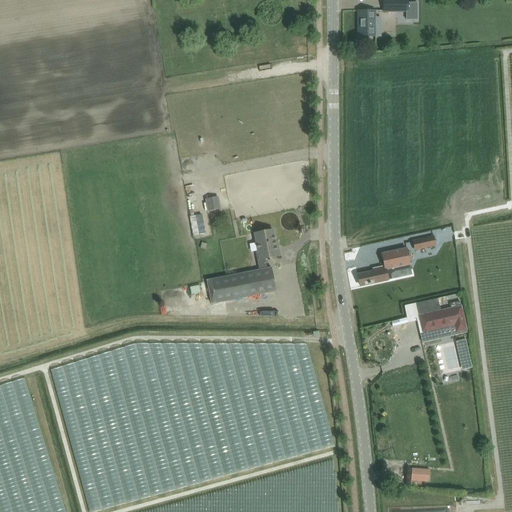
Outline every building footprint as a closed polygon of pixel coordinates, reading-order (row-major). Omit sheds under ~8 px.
[(409,0),(401,0),(382,0),(383,11),(406,11),(406,20),(417,20),(417,3),(409,3),(409,0)] [(358,11),(358,37),(376,37),(376,11),(368,11),(358,11)] [(436,194),(425,200),(431,210),(442,204),(436,194)] [(205,199),(208,211),(221,208),(218,197),(205,199)] [(201,214),(190,216),(193,235),(204,233),(201,214)] [(259,270),(207,280),(211,304),(266,293),(276,291),(272,268),(267,269),(265,259),(278,256),(273,230),(263,232),(254,233),(258,251),(255,251),(259,270)] [(412,240),(415,250),(435,246),(433,236),(412,240)] [(456,259),(453,243),(441,246),(448,273),(457,271),(454,259),(456,259)] [(385,269),(358,275),(360,286),(370,284),(396,278),(394,268),(403,266),(410,264),(406,249),(392,252),(382,254),(385,269)] [(435,272),(443,271),(442,262),(434,262),(435,272)] [(440,310),(437,298),(404,306),(407,318),(418,316),(424,337),(436,335),(434,329),(455,325),(456,332),(466,329),(460,301),(450,304),(451,308),(440,310)]
